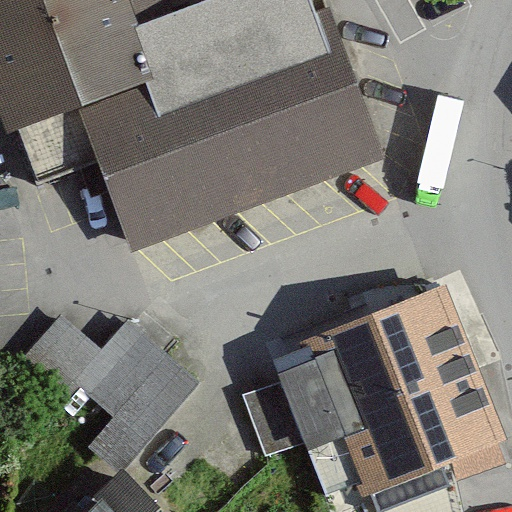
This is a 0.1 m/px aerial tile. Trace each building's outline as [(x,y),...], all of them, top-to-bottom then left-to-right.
[(177,0),(0,0),(0,107),(23,176),(107,147),(135,230),(371,150),(319,0),(205,0),(181,8),(177,0)] [(281,378),(301,433),(310,429),(331,484),(500,420),(445,276),(296,333),(303,351),(274,361),(281,378)] [(63,314),(20,361),(63,401),(80,382),(114,412),(168,353),(129,318),(101,349),(63,314)] [(199,382),(168,353),(114,412),(94,434),(124,462),(144,441),(199,382)] [(267,446),(301,433),(281,378),(246,391),(267,446)] [(158,511),(116,471),(77,511),(158,511)]
